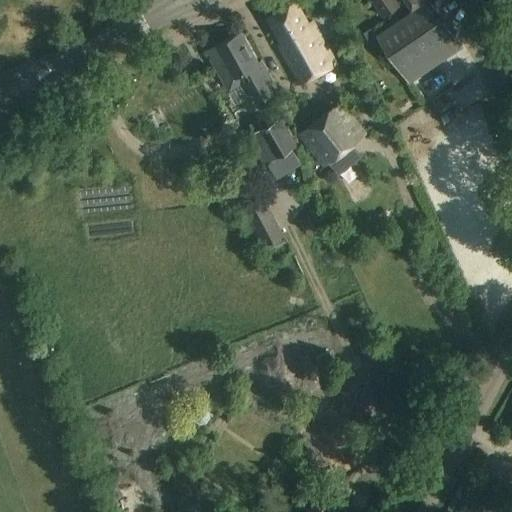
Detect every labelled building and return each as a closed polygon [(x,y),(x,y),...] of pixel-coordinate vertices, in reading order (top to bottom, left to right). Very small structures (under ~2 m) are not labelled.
[(371,0),(382,16),(400,3),(398,0),(407,0),(415,10),(378,35),(410,81),(462,45),(431,0),(430,0),(429,0),(371,0)] [(308,24),(296,2),(268,18),(282,44),(279,47),(300,85),(336,65),(312,22),(308,24)] [(259,64),(242,32),(209,50),(216,63),(213,64),(229,92),(241,86),(252,105),(280,89),(264,61),(259,64)] [(43,99),(77,74),(71,66),(37,91),(43,99)] [(342,99),(298,133),(324,167),(369,132),(342,99)] [(297,145),(280,117),(247,137),(264,165),(297,145)] [(285,233),(267,198),(245,209),(263,244),(285,233)] [(333,412),(308,429),(342,479),(368,461),(333,412)] [(335,511),(344,500),(322,485),(304,511),(335,511)]
